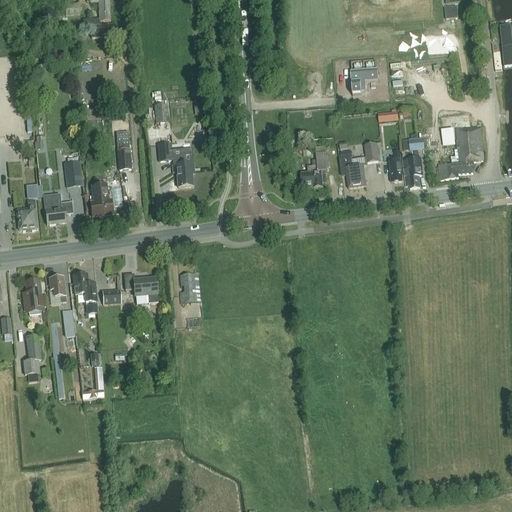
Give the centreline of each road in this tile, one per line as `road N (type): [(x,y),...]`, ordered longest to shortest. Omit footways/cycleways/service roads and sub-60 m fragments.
road 1 (secondary): [(0,257),(246,223)]
road 2 (track): [(140,239),(121,0)]
road 3 (primary): [(261,221),(488,189)]
road 4 (unclassified): [(488,189),(494,116),(480,0)]
road 5 (primary): [(246,136),(238,0)]
